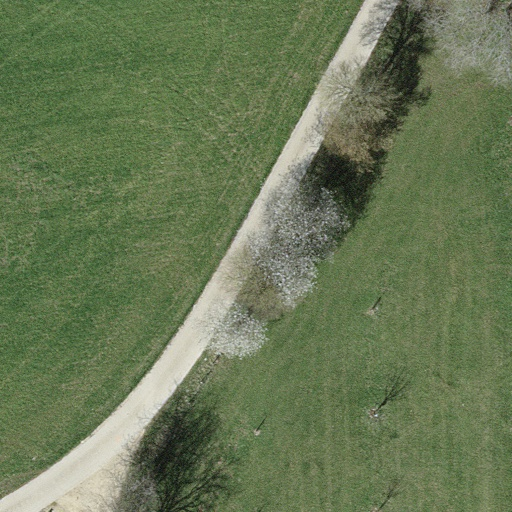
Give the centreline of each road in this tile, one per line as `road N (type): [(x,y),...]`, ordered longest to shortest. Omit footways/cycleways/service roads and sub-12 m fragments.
road 1 (track): [(127,432),(300,173),(400,0)]
road 2 (track): [(34,511),(127,432)]
